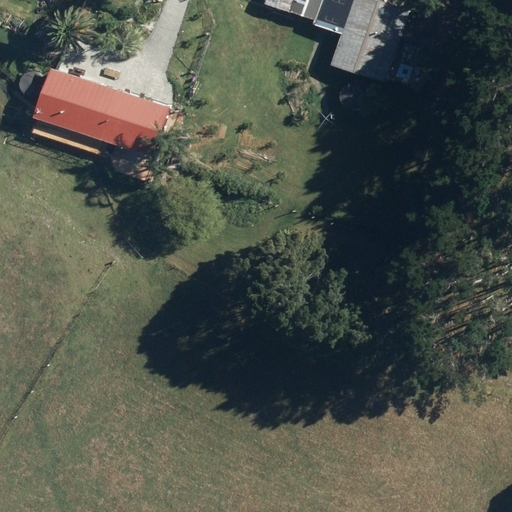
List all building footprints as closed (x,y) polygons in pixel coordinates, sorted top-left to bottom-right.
[(272,0),(272,1),(323,17),(328,0),(272,0)] [(359,0),(340,61),(392,78),(416,6),(397,0),(359,0)] [(317,17),(287,7),(282,22),(313,32),(317,17)] [(23,49),(6,61),(30,98),(47,86),(23,49)] [(43,113),(161,154),(177,105),(59,65),(43,113)]
